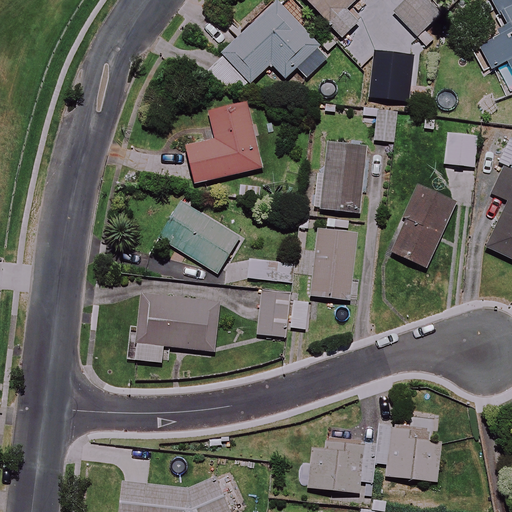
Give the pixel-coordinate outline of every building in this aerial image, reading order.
[(276,0),(200,75),(212,87),(245,90),(270,66),(284,81),(296,69),(305,79),(329,56),(302,29),(311,21),(290,0),(276,0)] [(356,0),(305,0),(341,39),(358,23),(346,9),(356,0)] [(440,16),(425,0),(405,0),(406,1),(393,12),(415,38),(440,16)] [(511,0),(491,0),(508,29),(470,51),(484,76),(507,63),(511,71),(511,0)] [(261,170),(245,104),(228,108),(234,135),(186,147),(195,186),(261,170)] [(391,144),(395,114),(377,112),(373,142),(391,144)] [(476,139),(446,135),(443,165),(473,169),(476,139)] [(503,167),(511,170),(511,140),(508,139),(497,164),(503,167)] [(366,151),(327,147),(324,176),(316,175),(312,210),(359,215),(366,151)] [(511,170),(503,167),(489,197),(505,204),(484,249),(511,262),(511,170)] [(454,203),(417,186),(388,253),(425,269),(454,203)] [(238,239),(180,204),(158,240),(216,275),(238,239)] [(315,235),(314,250),(297,249),(296,272),(313,273),(312,299),(350,301),(353,236),(315,235)] [(294,266),(247,261),(246,279),(292,284),(294,266)] [(285,298),(257,296),(256,337),(283,338),(285,298)] [(218,304),(138,297),(134,346),(214,353),(218,304)] [(442,416),(418,414),(417,427),(378,424),(375,464),(386,465),(385,478),(436,483),(442,416)] [(327,440),(325,449),(311,448),(306,489),(357,494),(359,483),(371,484),(376,445),(327,440)] [(221,496),(215,479),(186,489),(120,482),(117,511),(226,511),(225,510),(221,496)]
